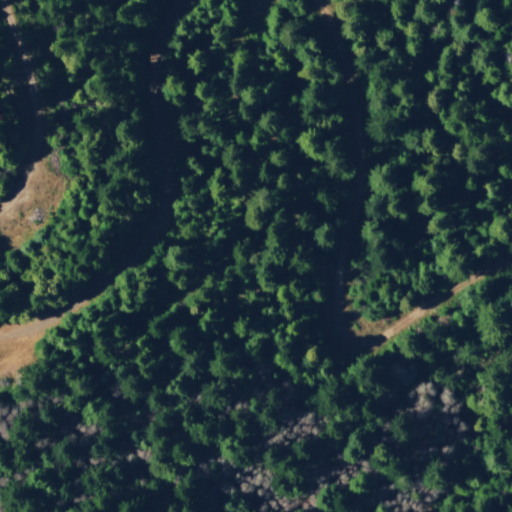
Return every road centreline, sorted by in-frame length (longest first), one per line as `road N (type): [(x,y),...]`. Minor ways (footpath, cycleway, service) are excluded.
road 1 (residential): [(0,328),(97,279),(146,228),(160,175),(143,69),(176,0)]
road 2 (residential): [(0,198),(21,179),(31,143),(19,99),(23,36),(3,0)]
